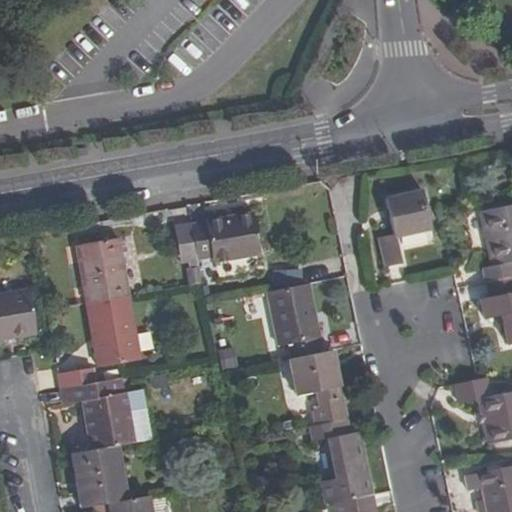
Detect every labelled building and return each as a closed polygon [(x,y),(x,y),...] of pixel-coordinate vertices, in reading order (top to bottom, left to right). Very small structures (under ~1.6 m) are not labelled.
[(397,236),(380,240),(386,267),(406,262),(399,238),(431,230),(422,192),(388,200),(397,236)] [(485,283),(511,277),(511,207),(482,214),(492,266),(482,268),(485,283)] [(253,215),(192,226),(199,261),(212,259),(213,264),(260,255),(253,215)] [(76,248),(86,306),(128,298),(118,240),(76,248)] [(296,272),(271,277),(274,289),(299,284),(296,272)] [(511,277),(485,283),(488,299),(481,300),(485,321),(503,317),(509,345),(511,343),(511,277)] [(274,289),(267,291),(278,344),(288,343),(290,357),(322,350),(309,282),(299,284),(274,289)] [(28,292),(0,296),(0,341),(36,336),(28,292)] [(139,360),(128,298),(86,306),(97,368),(139,360)] [(290,357),(289,357),(296,394),(315,390),(318,404),(311,409),(313,421),(345,414),(332,348),(322,350),(290,357)] [(57,377),(60,391),(95,385),(92,370),(57,377)] [(478,381),(456,385),(460,405),(479,401),(488,444),(511,439),(511,394),(491,400),(487,379),(478,381)] [(95,385),(60,391),(62,407),(82,403),(90,452),(117,447),(134,444),(128,416),(149,412),(145,392),(124,396),(122,380),(95,385)] [(154,440),(149,412),(128,416),(134,444),(154,440)] [(313,421),(308,422),(312,440),(327,438),(335,476),(320,479),(324,500),(334,499),(370,491),(358,428),(348,430),(345,414),(313,421)] [(90,452),(72,455),(82,510),(94,508),(127,502),(117,447),(90,452)] [(481,488),(484,501),(486,511),(511,511),(511,467),(465,478),(468,491),(481,488)] [(374,511),(370,491),(334,499),(336,511),(374,511)] [(171,511),(169,497),(148,501),(150,511),(171,511)] [(127,502),(94,508),(94,511),(150,511),(148,501),(148,499),(127,502)]
